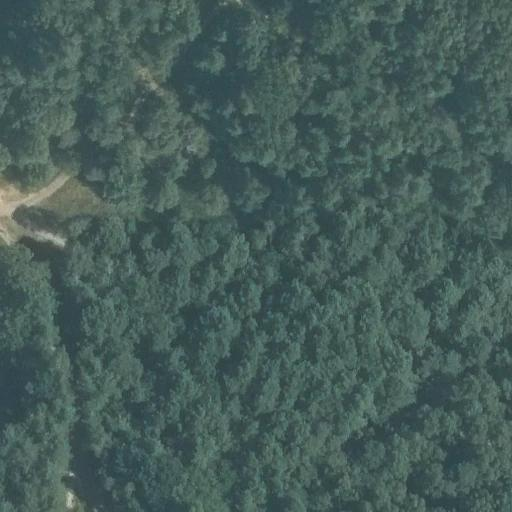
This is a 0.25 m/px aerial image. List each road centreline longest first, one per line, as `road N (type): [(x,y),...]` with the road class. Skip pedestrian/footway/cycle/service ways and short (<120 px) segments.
road 1 (track): [(239,0),(75,175),(0,208)]
road 2 (track): [(0,224),(18,246),(74,390),(87,495)]
